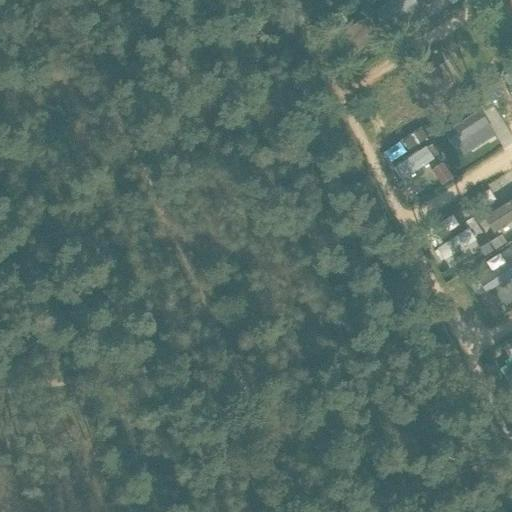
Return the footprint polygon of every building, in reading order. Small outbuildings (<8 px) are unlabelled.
[(413,0),(391,0),(375,10),(388,31),(419,11),(412,2),(414,1),(413,0)] [(511,15),(503,28),(511,34),(511,15)] [(364,18),(330,40),(343,60),(377,39),(364,18)] [(478,59),(491,51),(484,39),(471,47),(478,59)] [(436,97),(455,85),(441,63),(423,75),(436,97)] [(397,108),(379,120),(387,132),(417,112),(398,83),(391,88),(386,91),(397,108)] [(478,112),(444,134),(460,157),(493,135),(478,112)] [(425,177),(439,167),(424,145),(392,167),(407,190),(415,184),(422,195),(432,188),(425,177)] [(442,168),(427,176),(432,186),(447,178),(442,168)] [(489,231),(511,215),(511,200),(505,190),(475,211),(489,231)] [(434,245),(439,257),(475,241),(469,229),(434,245)] [(456,295),(472,319),(503,298),(488,274),(456,295)] [(511,384),(511,343),(492,359),(511,384)]
